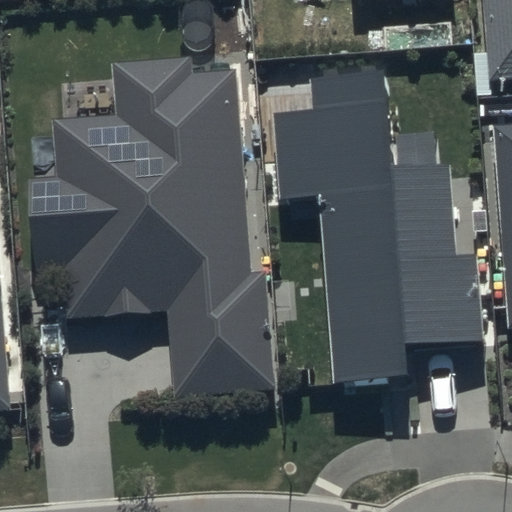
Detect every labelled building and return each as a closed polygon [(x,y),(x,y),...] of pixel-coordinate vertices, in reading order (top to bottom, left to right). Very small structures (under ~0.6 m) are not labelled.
[(357,0),(359,12),(460,4),(459,0),(357,0)] [(511,0),(487,0),(495,93),(511,92),(511,0)] [(122,128),(58,133),(62,189),(34,191),(41,284),(68,282),(72,331),(172,323),(178,410),(280,403),(271,285),(256,286),(241,82),(196,86),(195,71),(118,77),(122,128)] [(391,90),(317,95),(319,126),(278,129),(284,213),(329,210),(342,402),(414,397),(412,362),(490,357),(484,268),(464,270),(458,181),(397,185),(391,90)] [(511,137),(497,139),(511,327),(511,137)] [(0,210),(0,423),(16,422),(0,210)]
